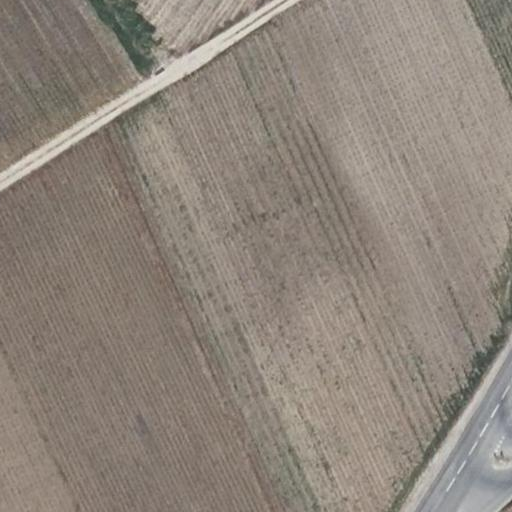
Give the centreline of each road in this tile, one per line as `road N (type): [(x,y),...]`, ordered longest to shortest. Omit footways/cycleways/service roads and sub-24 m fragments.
road 1 (track): [(290,0),(0,177)]
road 2 (secondary): [(448,487),(511,378)]
